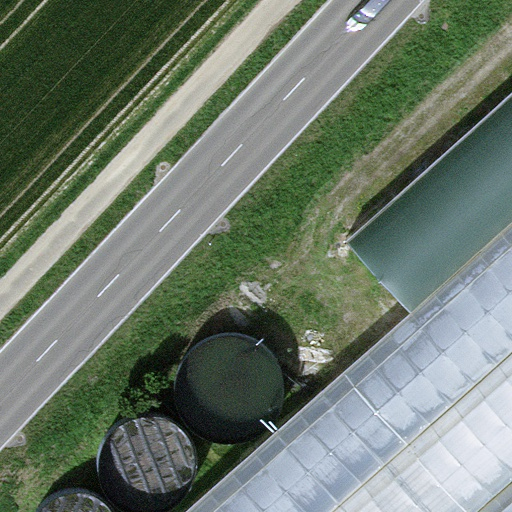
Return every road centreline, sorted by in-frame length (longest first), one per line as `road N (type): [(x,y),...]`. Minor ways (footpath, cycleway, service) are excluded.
road 1 (secondary): [(0,388),(369,0)]
road 2 (track): [(0,259),(249,0)]
